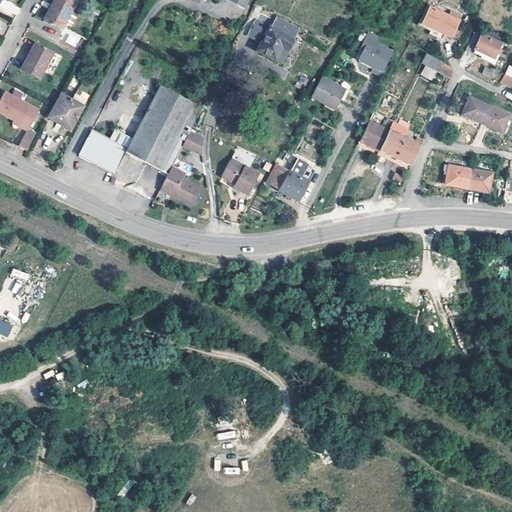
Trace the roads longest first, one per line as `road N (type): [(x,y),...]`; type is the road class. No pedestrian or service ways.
road 1 (secondary): [(0,161),(134,224),(216,244),(258,245),(406,217)]
road 2 (track): [(281,430),(287,393),(267,370),(145,333),(108,332),(0,385)]
road 3 (unknown): [(282,241),(373,76)]
